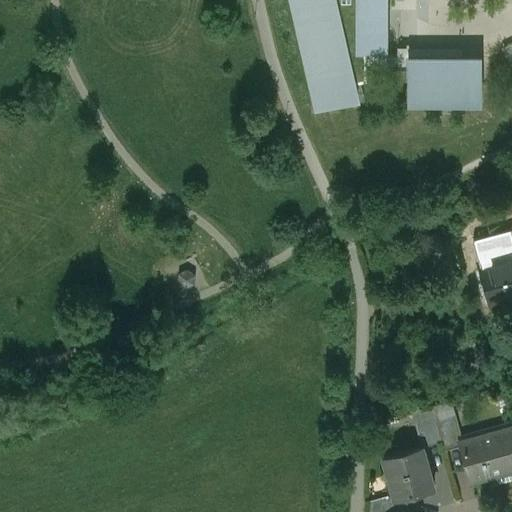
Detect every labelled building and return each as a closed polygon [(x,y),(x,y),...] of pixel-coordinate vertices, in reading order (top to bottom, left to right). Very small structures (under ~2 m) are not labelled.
[(292,0),(317,105),(357,96),(360,106),(365,105),(358,73),(360,73),(360,48),(384,48),(385,6),(390,6),(390,0),(292,0)] [(480,57),(408,56),(408,100),(439,101),(439,110),(470,110),(470,106),(448,106),(448,101),(480,101),(480,57)] [(506,218),(486,223),(490,235),(509,230),(506,218)] [(490,235),(475,239),(483,268),(511,260),(511,238),(509,230),(490,235)] [(511,260),(483,268),(482,269),(491,301),(511,295),(511,260)] [(430,405),(411,410),(420,445),(421,445),(440,440),(436,424),(430,405)] [(454,419),(436,424),(440,440),(443,450),(461,444),(454,419)] [(511,429),(461,444),(467,465),(471,464),(475,475),(511,464),(511,429)] [(421,445),(420,445),(382,456),(393,497),(393,498),(403,496),(433,487),(421,445)] [(393,497),(378,501),(381,511),(386,511),(406,507),(403,496),(393,498),(393,497)]
